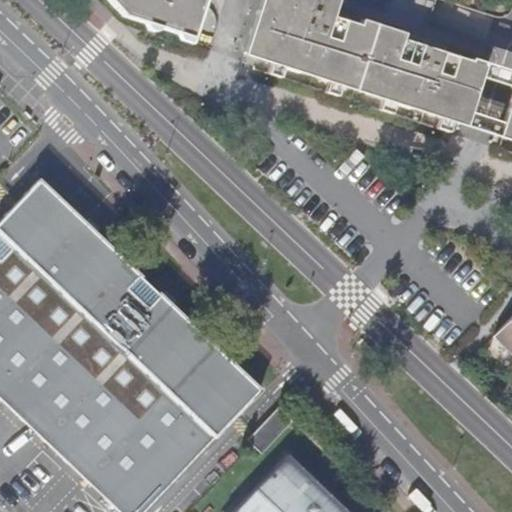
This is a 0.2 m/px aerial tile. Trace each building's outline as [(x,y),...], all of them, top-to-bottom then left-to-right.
[(106,0),(121,16),(190,38),(202,0),(106,0)] [(265,60),(264,63),(277,67),(292,73),(293,69),(323,79),(321,82),(334,86),(335,83),(376,95),(374,99),(389,104),(403,108),(404,105),(433,114),(431,118),(446,122),(459,126),(479,63),(466,58),(465,61),(437,52),(439,46),(354,19),(352,25),(326,17),(329,11),(297,0),(254,0),(238,52),(245,55),(265,60)] [(297,0),(329,11),(331,0),(297,0)] [(264,63),(261,72),(274,76),(277,67),(264,63)] [(492,67),(479,63),(459,126),(472,130),(491,136),(493,132),(511,73),(492,67)] [(511,73),(493,132),(504,136),(503,138),(511,140),(511,73)] [(321,82),(318,91),(331,95),(334,86),(321,82)] [(374,99),(371,108),(386,112),(389,104),(374,99)] [(443,131),(446,122),(431,118),(429,126),(443,131)] [(39,178),(0,219),(0,400),(59,456),(67,463),(118,511),(142,511),(259,390),(237,367),(224,355),(171,305),(160,295),(139,273),(128,263),(107,243),(95,232),(74,212),(62,200),(39,178)] [(511,316),(493,336),(511,353),(511,316)] [(293,420),(285,412),(280,408),(278,405),(271,413),(272,414),(284,427),(264,447),(257,440),(253,444),(262,453),(293,420)] [(248,439),(253,444),(257,440),(264,447),(284,427),(272,414),(248,439)] [(230,511),(352,511),(288,452),(230,511)]
